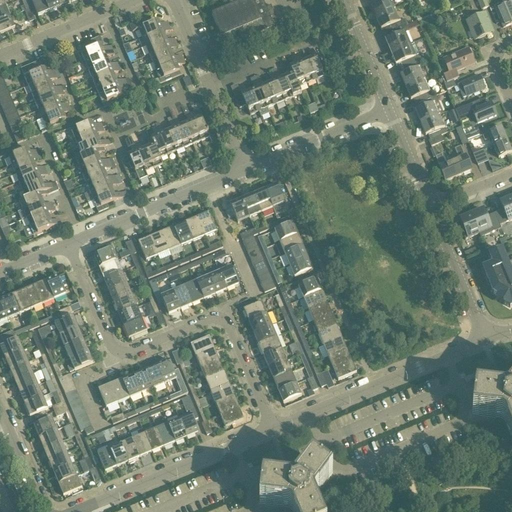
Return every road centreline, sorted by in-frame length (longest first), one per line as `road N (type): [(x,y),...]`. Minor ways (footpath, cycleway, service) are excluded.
road 1 (residential): [(271,428),(221,313),(115,353),(67,247)]
road 2 (residential): [(271,428),(485,337)]
road 3 (residential): [(72,511),(271,428)]
road 4 (residential): [(245,173),(388,112)]
road 5 (residential): [(485,337),(433,210)]
road 6 (residential): [(388,112),(342,0)]
